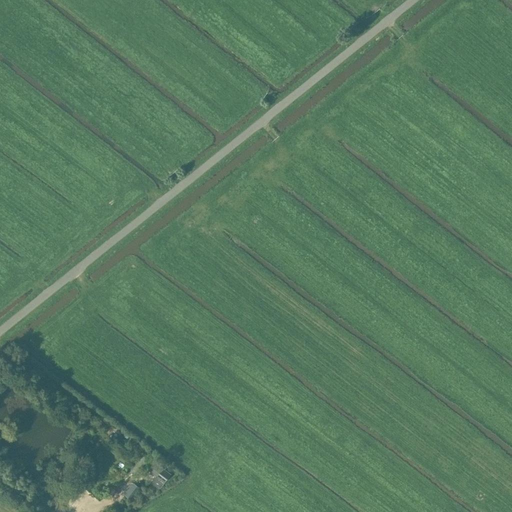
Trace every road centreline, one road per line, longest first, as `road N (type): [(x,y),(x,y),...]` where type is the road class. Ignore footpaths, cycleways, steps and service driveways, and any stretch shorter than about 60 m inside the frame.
road 1 (unclassified): [(412,0),(0,330)]
road 2 (unknown): [(0,337),(157,457)]
